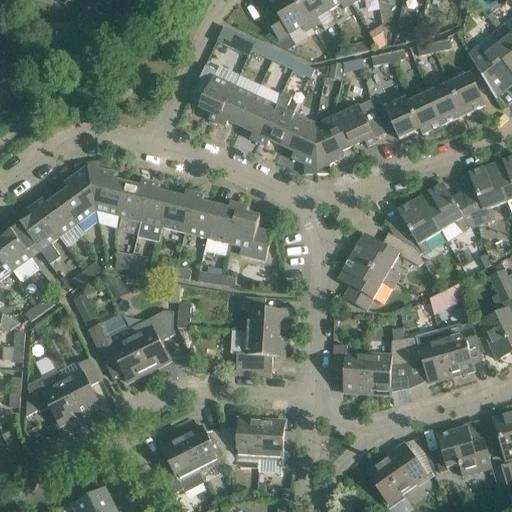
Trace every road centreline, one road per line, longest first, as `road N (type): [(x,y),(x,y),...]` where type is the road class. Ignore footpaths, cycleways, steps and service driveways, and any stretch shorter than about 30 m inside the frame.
road 1 (residential): [(122,422),(193,390),(316,403)]
road 2 (residential): [(155,149),(75,137),(0,188)]
road 3 (residential): [(155,149),(226,0)]
road 4 (residential): [(301,206),(210,162),(155,149)]
road 5 (residential): [(316,403),(323,258)]
road 6 (residential): [(359,190),(494,140)]
road 7 (residential): [(377,429),(511,390)]
road 8 (residential): [(12,483),(122,422)]
